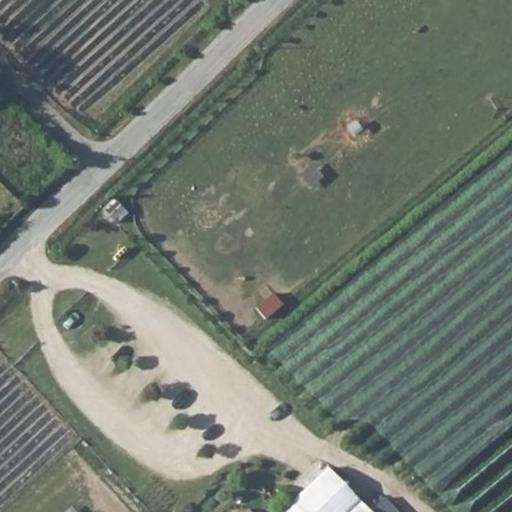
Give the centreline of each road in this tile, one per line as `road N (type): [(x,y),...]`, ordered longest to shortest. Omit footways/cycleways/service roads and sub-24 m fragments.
road 1 (track): [(14,253),(38,276),(135,308),(245,419),(293,447),(339,455),(423,511)]
road 2 (track): [(38,276),(44,322),(96,400),(184,477),(242,450),(293,447)]
road 3 (residential): [(100,169),(276,0)]
road 4 (unclassified): [(0,65),(100,169)]
road 5 (residential): [(0,266),(100,169)]
